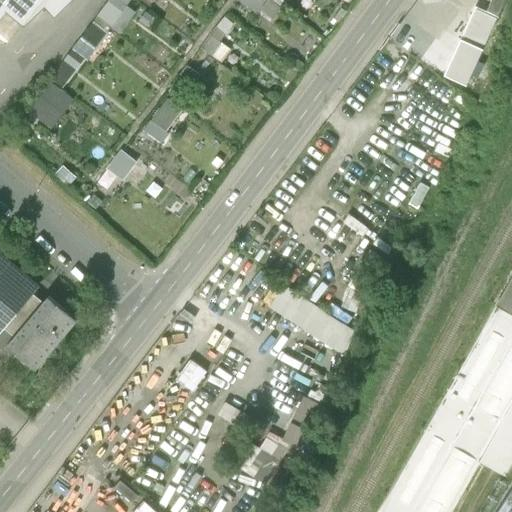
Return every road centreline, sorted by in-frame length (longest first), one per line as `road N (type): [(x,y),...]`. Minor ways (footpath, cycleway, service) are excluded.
road 1 (tertiary): [(150,314),(390,0)]
road 2 (tertiary): [(0,503),(150,314)]
road 3 (residential): [(150,314),(0,184)]
